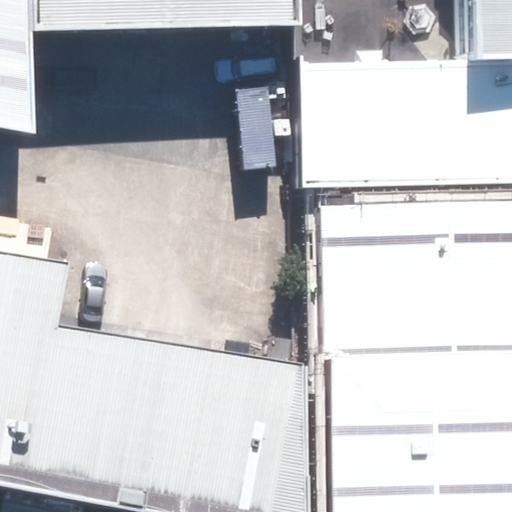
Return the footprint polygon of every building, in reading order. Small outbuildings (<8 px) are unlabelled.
[(0,0),(0,144),(25,149),(24,47),(21,0),(0,0)] [(21,0),(24,47),(294,38),(292,0),(21,0)] [(511,0),(458,0),(460,59),(511,57),(511,0)] [(347,62),(299,64),(303,188),(511,182),(511,57),(460,59),(347,62)] [(511,201),(313,206),(316,356),(511,351),(511,401),(511,201)] [(0,495),(85,511),(310,511),(305,384),(38,340),(50,282),(0,271),(0,495)] [(511,511),(511,401),(511,351),(316,356),(320,511),(511,511)]
